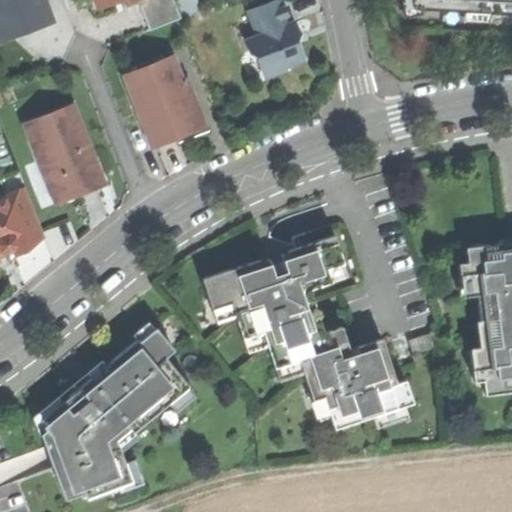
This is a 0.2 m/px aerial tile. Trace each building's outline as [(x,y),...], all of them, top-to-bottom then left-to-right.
[(28,0),(29,0),(40,0),(48,17),(6,34),(0,18),(0,39),(2,44),(30,32),(58,21),(48,0),(28,0)] [(0,0),(0,18),(6,34),(48,17),(40,0),(29,0),(28,0),(0,0)] [(129,6),(140,1),(140,0),(118,0),(111,3),(110,0),(97,0),(102,12),(113,8),(127,2),(129,6)] [(110,0),(111,3),(118,0),(140,0),(140,1),(152,30),(182,18),(175,0),(110,0)] [(282,0),(275,0),(250,10),(260,36),(247,42),(250,50),(257,55),(266,76),(287,68),(287,66),(305,59),(296,37),(300,30),(296,21),(291,23),(287,11),(282,0)] [(511,0),(410,0),(413,10),(511,13),(511,0)] [(124,76),(152,145),(165,139),(176,135),(185,131),(179,116),(197,108),(190,91),(175,55),(124,76)] [(195,90),(190,91),(197,108),(203,124),(185,131),(176,135),(178,142),(211,129),(195,90)] [(74,104),(26,124),(40,160),(45,158),(62,201),(79,194),(99,186),(91,165),(88,159),(95,156),(74,104)] [(203,124),(197,108),(179,116),(185,131),(203,124)] [(0,252),(15,251),(16,253),(32,247),(31,242),(46,236),(28,188),(0,198),(0,252)] [(233,266),(202,276),(213,308),(231,302),(236,316),(242,337),(263,330),(268,345),(274,366),(299,357),(304,373),(312,398),(324,394),(331,415),(334,426),(372,414),(404,404),(412,401),(405,378),(395,382),(381,337),(349,348),(342,325),(324,331),(310,287),(331,280),(327,267),(344,262),(334,233),(289,248),(290,251),(281,254),(285,265),(273,269),(269,258),(261,261),(260,258),(233,266)] [(483,245),(466,247),(467,261),(459,262),(461,277),(470,276),(472,294),(482,293),(483,304),(492,303),(495,328),(491,329),(493,345),(480,347),(482,366),(473,367),(474,381),(484,380),(486,393),(511,390),(511,245),(503,246),(502,243),(483,245)] [(348,275),(344,262),(327,267),(331,280),(348,275)] [(217,322),(236,316),(231,302),(213,308),(217,322)] [(42,433),(67,500),(85,492),(89,498),(132,483),(116,439),(131,428),(133,431),(189,385),(166,355),(173,349),(158,328),(139,341),(138,340),(106,364),(110,368),(91,382),(65,401),(65,400),(42,416),(51,427),(42,433)] [(247,351),(268,345),(263,330),(242,337),(247,351)] [(279,381),(304,373),(299,357),(274,366),(279,381)] [(319,419),(331,415),(324,394),(312,398),(319,419)] [(408,416),(404,404),(372,414),(376,426),(408,416)]
